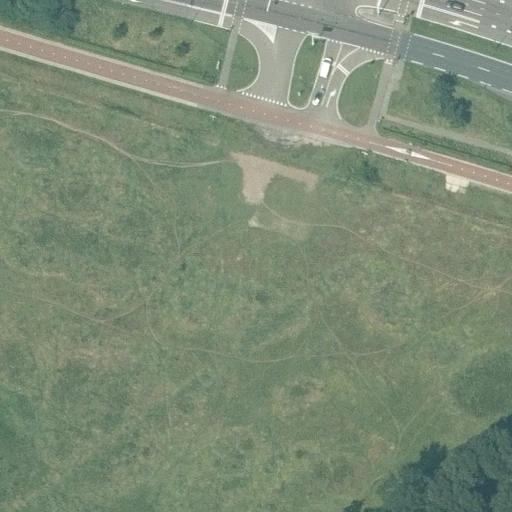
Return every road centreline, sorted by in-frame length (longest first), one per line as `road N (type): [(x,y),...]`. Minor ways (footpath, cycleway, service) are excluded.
road 1 (unclassified): [(0,35),(258,113)]
road 2 (primary): [(348,30),(511,79)]
road 3 (unclassified): [(258,113),(320,129),(348,30)]
